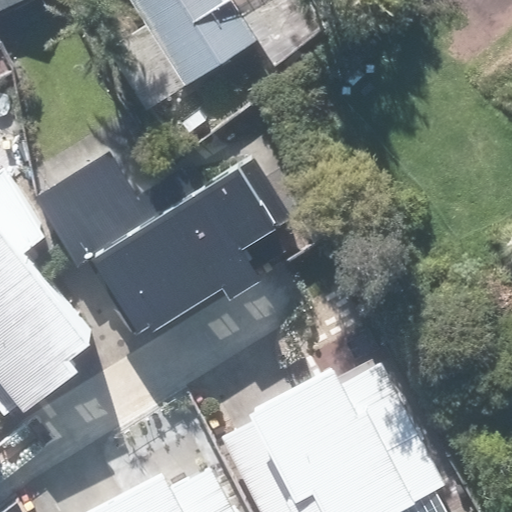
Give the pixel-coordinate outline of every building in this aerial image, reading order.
[(171,0),(201,52),(295,0),(171,0)] [(251,233),(288,209),(244,139),(207,163),(199,151),(142,188),(113,142),(42,186),(84,253),(105,240),(152,315),(226,268),(235,282),(269,260),(251,233)] [(58,219),(7,161),(0,166),(0,392),(8,402),(31,381),(38,389),(88,345),(81,338),(107,315),(38,236),(58,219)] [(370,357),(360,337),(256,390),(267,410),(230,429),(272,511),(383,511),(452,477),(386,349),(370,357)] [(247,511),(217,458),(203,466),(189,442),(90,497),(98,511),(95,511),(247,511)]
